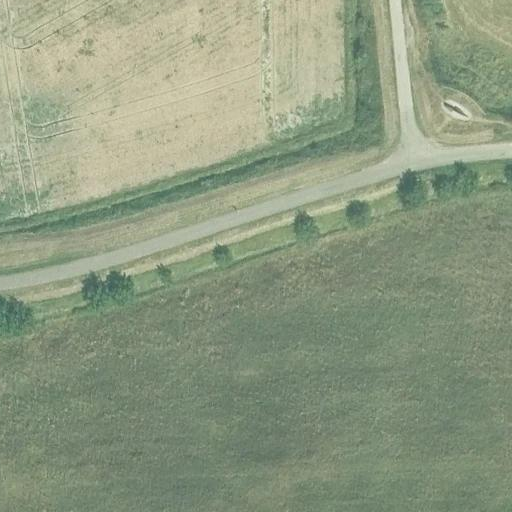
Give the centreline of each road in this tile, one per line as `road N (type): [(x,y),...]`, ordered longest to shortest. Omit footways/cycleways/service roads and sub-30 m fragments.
road 1 (unclassified): [(414,163),(121,256),(0,285)]
road 2 (unclassified): [(414,163),(395,0)]
